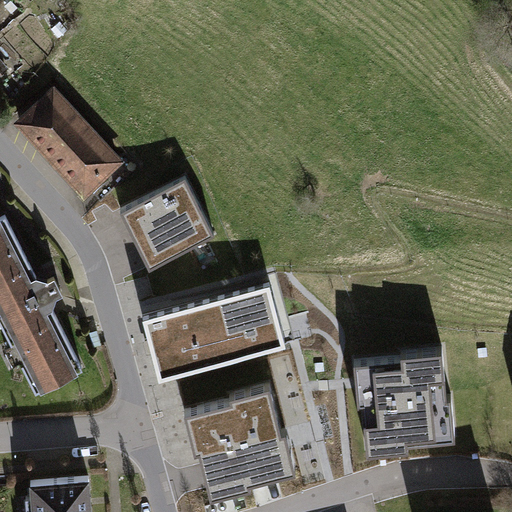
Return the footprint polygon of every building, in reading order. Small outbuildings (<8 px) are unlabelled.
[(58,83),(19,116),(84,194),(124,162),(58,83)] [(217,239),(186,179),(121,213),(153,273),(217,239)] [(3,213),(0,214),(0,320),(37,393),(83,370),(51,307),(53,300),(61,291),(53,271),(41,275),(34,273),(3,213)] [(268,287),(145,320),(161,379),(284,346),(268,287)] [(402,362),(355,367),(359,407),(363,407),(368,455),(407,452),(407,446),(454,441),(450,401),(446,402),(441,355),(402,359),(402,362)] [(232,405),(186,417),(196,455),(199,454),(211,500),(250,490),(249,487),(295,475),(285,436),(281,437),(269,391),(231,400),(232,405)] [(90,511),(88,485),(30,490),(32,511),(90,511)]
